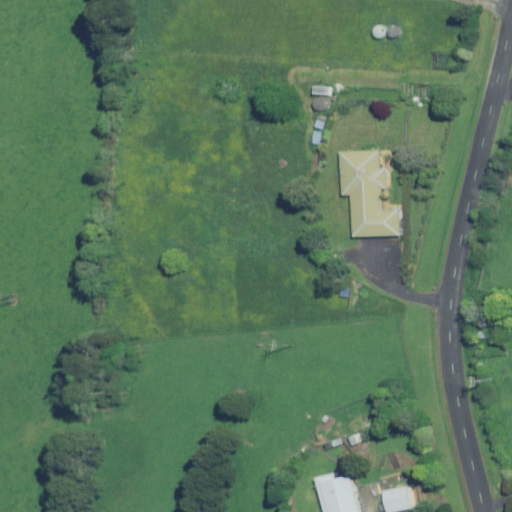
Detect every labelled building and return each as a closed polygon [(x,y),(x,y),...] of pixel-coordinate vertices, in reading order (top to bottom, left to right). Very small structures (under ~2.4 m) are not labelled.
[(334,87),(316,86),(316,95),(334,95),(334,87)] [(330,108),(331,105),(330,103),(329,101),(328,99),(326,98),(323,97),(321,98),(319,99),(317,100),(316,102),(315,105),(316,107),(317,109),(318,111),(320,112),(323,113),(325,112),(327,111),(329,110),(330,108)] [(331,121),(320,117),(316,128),(327,132),(331,121)] [(326,132),(315,130),(313,144),(324,145),(326,132)] [(390,189),(389,152),(346,153),(347,196),(355,196),(357,237),(400,236),(400,207),(383,208),(383,189),(390,189)] [(364,421),(350,425),(352,434),(366,431),(364,421)] [(333,473),(314,478),(322,511),(359,511),(350,477),(336,481),(333,473)] [(411,485),(382,493),(386,511),(398,511),(417,507),(411,485)]
